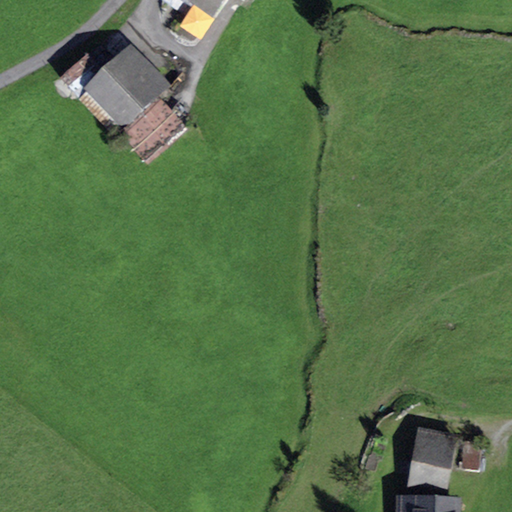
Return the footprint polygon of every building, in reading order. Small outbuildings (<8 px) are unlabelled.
[(222,0),(190,0),(212,15),(222,0)] [(89,93),(125,130),(156,100),(169,87),(134,51),(106,77),(89,93)] [(72,76),(89,93),(106,77),(89,59),(72,76)] [(185,130),(156,100),(125,130),(154,160),(185,130)] [(423,432),(412,497),(444,501),(455,438),(423,432)] [(481,446),(466,445),(463,471),(478,473),(481,446)]
